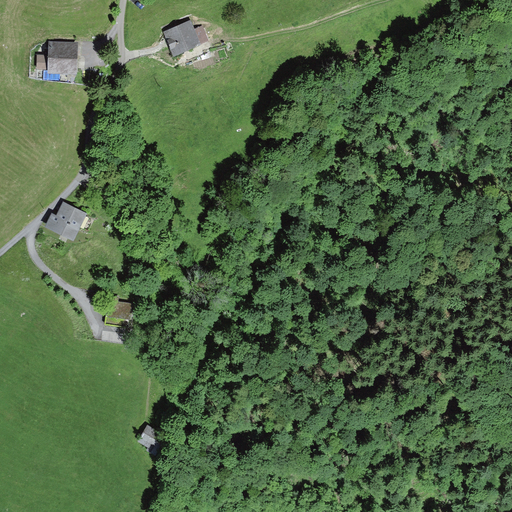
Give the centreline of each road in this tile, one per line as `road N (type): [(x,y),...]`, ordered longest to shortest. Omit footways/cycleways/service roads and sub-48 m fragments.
road 1 (residential): [(0,255),(80,180),(90,119),(122,52),(125,0)]
road 2 (track): [(131,437),(146,402),(139,338),(103,326),(46,269),(31,229)]
